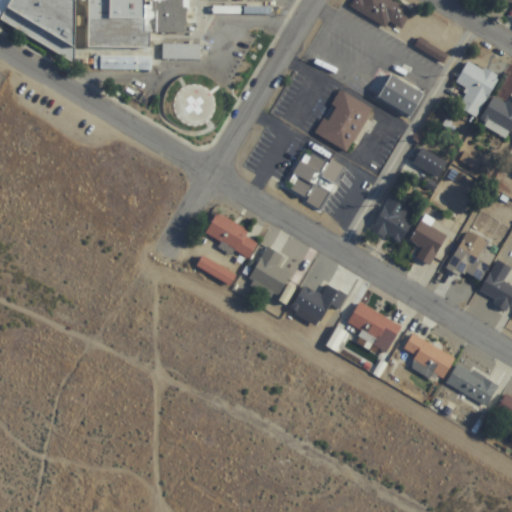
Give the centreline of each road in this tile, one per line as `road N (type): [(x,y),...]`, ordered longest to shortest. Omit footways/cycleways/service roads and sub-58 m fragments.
road 1 (residential): [(0,52),(511,356)]
road 2 (residential): [(161,259),(314,0)]
